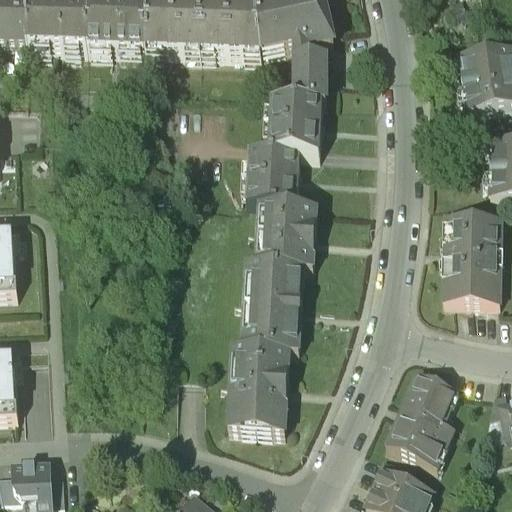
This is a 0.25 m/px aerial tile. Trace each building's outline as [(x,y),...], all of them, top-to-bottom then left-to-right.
[(322,1),(257,17),(262,62),(284,57),(285,62),(296,59),(298,71),(297,71),(297,117),(323,117),(326,116),(326,99),(322,99),(322,83),(326,83),(326,71),(310,71),(308,62),(335,56),(330,37),(324,39),(320,22),(326,20),(322,1)] [(29,12),(0,11),(0,57),(28,58),(29,12)] [(148,14),(29,12),(28,58),(28,62),(147,65),(148,14)] [(257,17),(148,14),(147,65),(262,67),(262,62),(257,17)] [(511,57),(458,66),(467,121),(511,114),(511,57)] [(297,117),(273,117),(270,165),(250,164),(247,216),(262,217),(297,219),(300,169),(320,170),(323,117),(297,117)] [(511,149),(491,150),(490,205),(511,205),(511,149)] [(297,219),(262,217),(259,278),(259,279),(304,281),(305,282),(314,282),(316,251),(318,220),(297,219)] [(502,230),(446,228),(445,247),(450,247),(449,257),(445,257),(445,267),(449,267),(449,277),(444,277),(444,312),(500,313),(500,278),(496,278),(497,259),(501,259),(502,230)] [(0,307),(18,307),(15,262),(12,263),(11,247),(0,247),(0,307)] [(304,281),(259,279),(259,278),(248,277),(243,362),(290,365),(300,366),(302,322),(305,282),(304,281)] [(290,365),(243,362),(233,361),(229,444),(285,447),(290,365)] [(0,429),(18,429),(16,385),(12,385),(11,370),(0,370),(0,429)] [(452,398),(418,384),(388,455),(436,475),(443,458),(445,460),(454,438),(442,433),(450,414),(446,413),(452,398)] [(405,477),(385,468),(379,481),(381,482),(382,480),(400,487),(405,477)] [(50,475),(13,477),(13,485),(14,502),(21,509),(23,509),(23,511),(52,511),(51,486),(50,475)] [(400,487),(382,480),(381,482),(368,511),(430,511),(434,502),(400,487)] [(14,502),(13,485),(0,485),(0,497),(3,510),(21,509),(14,502)] [(51,486),(52,511),(64,511),(63,486),(51,486)]
